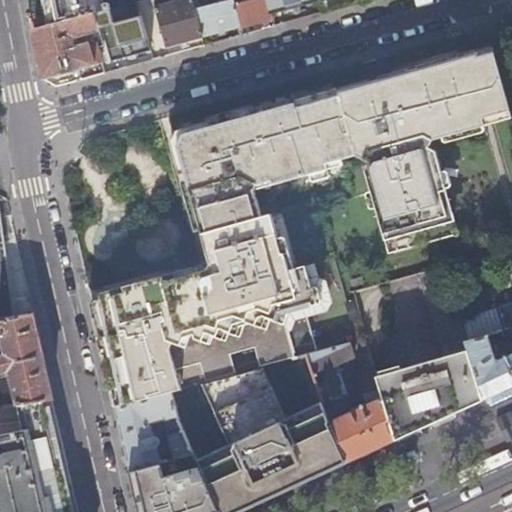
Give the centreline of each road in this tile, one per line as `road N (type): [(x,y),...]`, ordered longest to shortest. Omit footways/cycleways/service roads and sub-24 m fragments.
road 1 (residential): [(26,125),(474,0)]
road 2 (residential): [(107,511),(26,166),(26,125)]
road 3 (residential): [(26,125),(0,1)]
